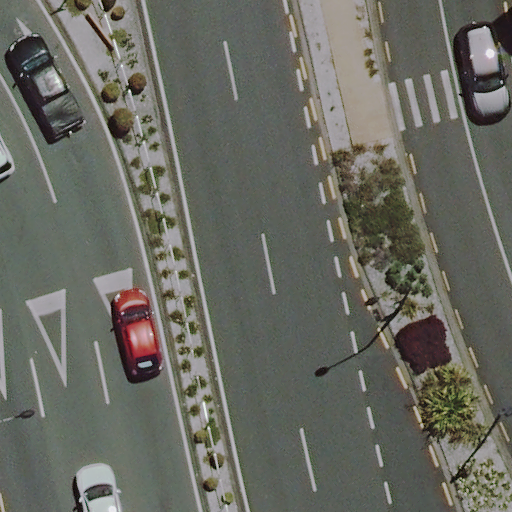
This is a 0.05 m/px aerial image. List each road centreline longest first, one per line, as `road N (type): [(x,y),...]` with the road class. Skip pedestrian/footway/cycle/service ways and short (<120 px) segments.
road 1 (unclassified): [(217,0),(324,511)]
road 2 (unclassified): [(99,511),(57,313),(0,146)]
